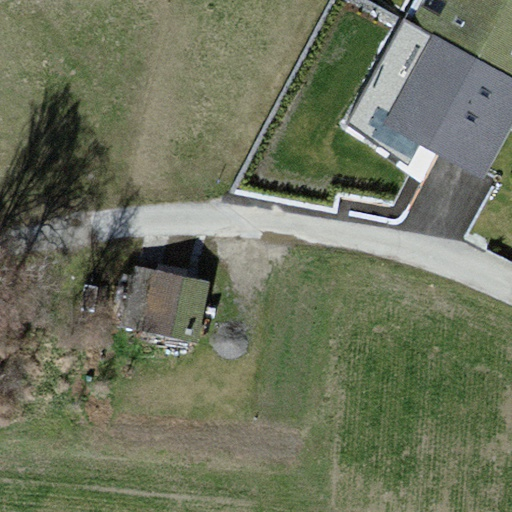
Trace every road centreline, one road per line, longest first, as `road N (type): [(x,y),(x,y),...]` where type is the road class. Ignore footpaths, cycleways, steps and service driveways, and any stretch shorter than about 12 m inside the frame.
road 1 (residential): [(201,214),(448,245),(511,274)]
road 2 (track): [(0,252),(201,214)]
